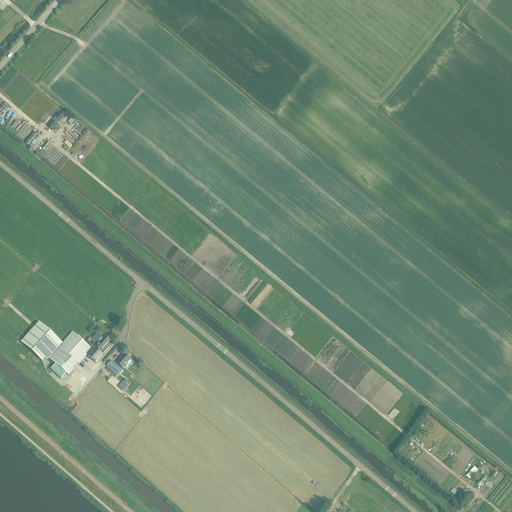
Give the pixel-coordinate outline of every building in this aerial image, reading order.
[(60,111),(47,127),(52,131),(65,115),(60,111)] [(32,131),(23,142),(29,147),(34,140),(38,136),(32,131)] [(32,148),(32,149),(38,142),(34,140),(29,146),(32,148)] [(21,342),(42,362),(60,342),(39,322),(21,342)] [(68,376),(92,350),(72,332),(49,359),(55,364),(51,370),(61,379),(66,374),(68,376)] [(95,363),(110,346),(107,344),(110,340),(107,337),(106,336),(102,339),(102,337),(101,336),(99,336),(96,340),(99,343),(88,356),(95,363)] [(122,369),(130,360),(124,354),(116,363),(122,369)] [(122,370),(111,361),(107,366),(108,367),(106,370),(115,378),(117,375),(122,370)] [(123,391),(127,386),(125,384),(123,382),(121,383),(118,387),(123,391)] [(476,469),(468,478),(470,479),(478,470),(476,469)] [(485,476),(477,486),(479,487),(487,478),(485,476)]
